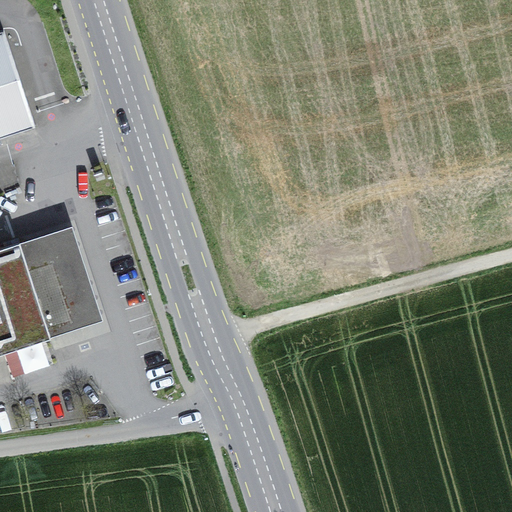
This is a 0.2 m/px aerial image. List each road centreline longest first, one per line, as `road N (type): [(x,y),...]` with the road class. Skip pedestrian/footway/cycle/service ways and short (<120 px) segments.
road 1 (primary): [(99,0),(210,339),(238,400)]
road 2 (track): [(210,339),(511,253)]
road 3 (unclassified): [(238,400),(0,452)]
